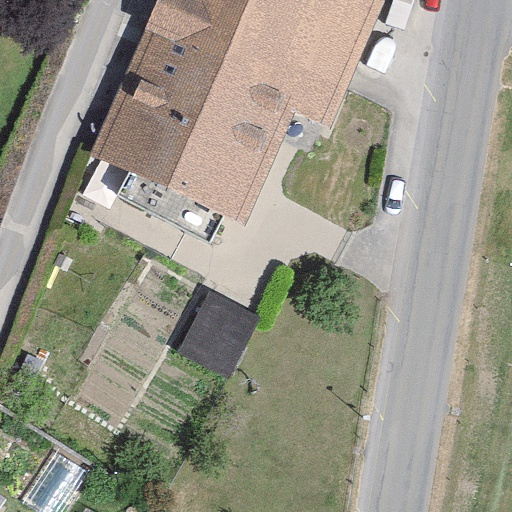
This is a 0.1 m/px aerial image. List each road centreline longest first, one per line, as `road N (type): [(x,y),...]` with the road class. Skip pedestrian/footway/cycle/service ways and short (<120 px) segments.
road 1 (tertiary): [(483,0),(397,511)]
road 2 (residential): [(113,0),(0,287)]
